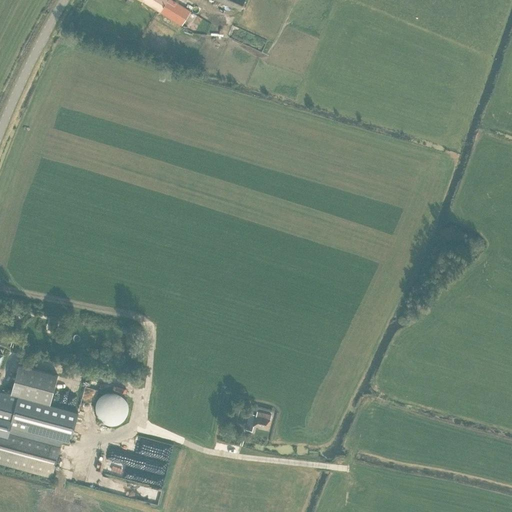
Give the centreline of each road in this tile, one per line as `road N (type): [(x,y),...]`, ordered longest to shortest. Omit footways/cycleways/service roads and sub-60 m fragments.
road 1 (unclassified): [(0,290),(146,319),(144,424),(207,450),(343,468)]
road 2 (tertiary): [(0,135),(65,0)]
